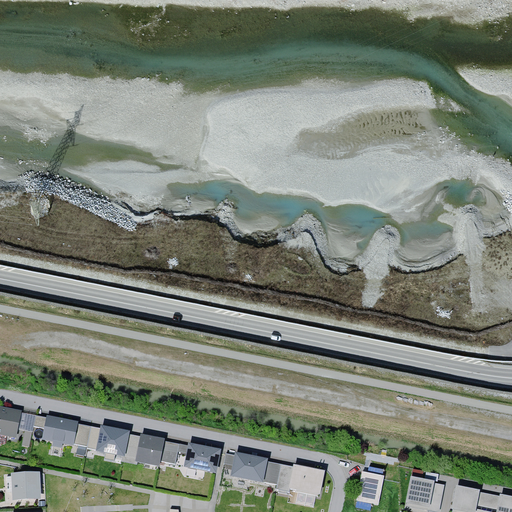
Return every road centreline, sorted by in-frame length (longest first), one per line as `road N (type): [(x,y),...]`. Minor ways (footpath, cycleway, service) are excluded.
road 1 (tertiary): [(511,377),(0,278)]
road 2 (track): [(0,257),(511,353)]
road 3 (residential): [(336,511),(343,481),(324,460),(0,398)]
